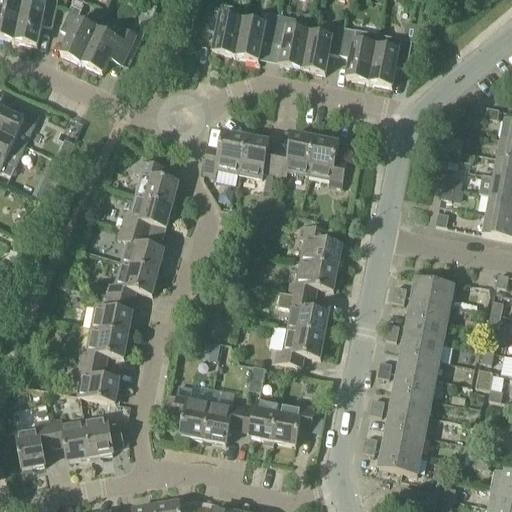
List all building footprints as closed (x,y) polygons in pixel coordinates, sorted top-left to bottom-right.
[(0,0),(0,44),(13,47),(22,9),(23,9),(25,0),(0,0)] [(219,0),(216,0),(212,0),(211,8),(220,10),(222,4),(219,0)] [(22,9),(13,47),(36,52),(41,31),(51,33),(57,6),(46,3),(44,14),(23,9),(22,9)] [(216,37),(212,59),(235,63),(242,25),(233,23),(235,13),(211,8),(206,35),(216,37)] [(69,40),(60,60),(81,70),(97,34),(76,25),(81,15),(71,10),(59,36),(69,40)] [(242,25),(235,63),(257,67),(262,46),(272,48),(278,21),(267,18),(265,29),(242,25)] [(278,21),(272,48),(283,50),(279,72),(301,76),(309,38),(299,36),(300,31),(295,24),(278,21)] [(309,38),(301,76),(324,80),(328,59),(339,61),(344,34),(333,31),(331,31),(322,36),(322,40),(309,38)] [(97,34),(81,70),(101,79),(111,60),(123,66),(135,40),(122,34),(119,40),(110,36),(108,40),(97,34)] [(344,34),(339,61),(349,63),(345,85),(368,89),(378,40),(344,34)] [(378,40),(368,89),(391,93),(395,72),(406,74),(411,47),(378,40)] [(0,114),(0,139),(24,151),(34,131),(39,120),(13,109),(9,119),(0,114)] [(498,116),(486,114),(484,124),(496,126),(498,116)] [(511,126),(504,125),(501,145),(511,147),(511,126)] [(216,176),(238,180),(245,142),(223,138),(219,154),(208,152),(203,179),(215,181),(216,176)] [(0,139),(0,177),(10,182),(24,151),(0,139)] [(278,153),(273,180),(285,183),(286,177),(308,181),(315,144),(292,139),(289,156),(278,153)] [(245,142),(238,180),(261,184),(262,178),(273,180),(278,153),(267,151),(268,147),(245,142)] [(453,143),(451,155),(461,157),(464,145),(453,143)] [(315,144),(308,181),(330,185),(328,191),(341,194),(344,174),(333,171),(335,165),(338,148),(315,144)] [(62,145),(53,164),(64,169),(73,150),(62,145)] [(511,147),(501,145),(497,164),(511,166),(511,147)] [(461,157),(451,155),(448,167),(459,169),(461,157)] [(511,166),(497,164),(493,183),(511,186),(511,166)] [(346,167),(335,165),(333,171),(344,174),(346,167)] [(141,180),(135,202),(172,212),(178,189),(162,185),(165,174),(138,167),(135,179),(141,180)] [(40,172),(32,193),(56,202),(64,181),(40,172)] [(445,181),(443,192),(454,195),(456,183),(445,181)] [(511,186),(493,183),(490,202),(511,206),(511,186)] [(454,195),(443,192),(441,205),(452,207),(454,195)] [(35,194),(31,201),(46,208),(50,201),(35,194)] [(233,196),(225,194),(219,199),(217,207),(231,209),(233,196)] [(123,221),(120,233),(147,240),(149,230),(166,234),(172,212),(135,202),(129,223),(123,221)] [(511,206),(490,202),(486,221),(511,225),(511,206)] [(447,234),(449,221),(438,219),(436,232),(447,234)] [(511,225),(486,221),(482,240),(511,246),(511,225)] [(304,245),(300,267),(337,274),(342,252),(325,248),(327,237),(300,232),(298,244),(304,245)] [(147,240),(120,233),(117,245),(126,248),(121,269),(158,279),(164,257),(144,251),(147,240)] [(14,273),(0,265),(0,281),(7,286),(14,273)] [(289,288),(287,300),(314,305),(316,294),(333,297),(337,274),(300,267),(295,289),(289,288)] [(109,288),(106,301),(132,308),(135,297),(151,301),(158,279),(121,269),(115,290),(109,288)] [(244,279),(242,291),(254,293),(256,281),(244,279)] [(507,295),(509,283),(498,281),(496,293),(507,295)] [(415,284),(411,304),(450,311),(454,291),(415,284)] [(395,293),(394,300),(406,302),(407,296),(395,293)] [(291,313),(286,335),(324,342),(328,319),(312,316),(314,305),(287,300),(285,312),(291,313)] [(406,302),(394,300),(392,308),(404,311),(406,302)] [(95,312),(90,334),(128,342),(132,319),(130,319),(132,308),(106,301),(103,313),(95,312)] [(411,304),(407,323),(446,330),(450,311),(411,304)] [(493,308),(491,319),(501,321),(503,310),(493,308)] [(501,321),(491,319),(489,332),(499,334),(501,321)] [(407,323),(404,342),(443,349),(446,330),(407,323)] [(388,331),(386,339),(398,341),(399,333),(388,331)] [(80,355),(78,367),(105,372),(107,361),(123,365),(128,342),(90,334),(86,356),(80,355)] [(324,342),(286,335),(282,356),(276,355),(274,367),(301,373),(303,362),(319,365),(324,342)] [(487,338),(485,346),(496,348),(505,349),(507,342),(487,338)] [(398,341),(386,339),(385,346),(396,348),(398,341)] [(404,342),(400,361),(439,369),(443,349),(404,342)] [(485,346),(483,357),(494,359),(496,348),(485,346)] [(219,349),(204,347),(202,364),(216,366),(219,349)] [(494,359),(483,357),(481,369),(492,371),(494,359)] [(400,361),(396,383),(435,390),(439,369),(400,361)] [(105,372),(78,367),(75,379),(81,380),(77,402),(115,410),(119,387),(103,383),(105,372)] [(390,378),(392,371),(380,369),(379,376),(390,378)] [(260,399),(265,375),(253,373),(249,397),(260,399)] [(390,378),(379,376),(377,384),(389,386),(390,378)] [(479,376),(476,394),(490,397),(493,378),(479,376)] [(396,383),(392,403),(431,410),(435,390),(396,383)] [(166,417),(173,419),(172,423),(183,425),(180,442),(203,446),(210,409),(191,405),(193,395),(178,392),(176,403),(169,401),(166,417)] [(501,409),(503,399),(491,396),(489,407),(501,409)] [(392,403),(388,423),(427,430),(431,410),(392,403)] [(245,409),(240,436),(251,438),(250,443),(272,448),(280,410),(257,406),(256,411),(245,409)] [(383,416),(385,408),(373,406),(372,414),(383,416)] [(210,409),(203,446),(225,451),(229,434),(240,436),(245,409),(233,407),(232,413),(210,409)] [(280,410),(272,448),(295,452),(298,436),(310,438),(315,411),(303,408),(301,414),(280,410)] [(382,424),(383,416),(372,414),(370,421),(382,424)] [(106,422),(83,426),(90,464),(113,460),(112,455),(123,453),(120,437),(118,426),(107,428),(106,422)] [(388,423),(384,442),(423,450),(427,430),(388,423)] [(61,424),(48,426),(53,453),(64,451),(67,468),(90,464),(83,426),(62,430),(61,424)] [(53,453),(48,426),(36,428),(37,434),(15,438),(22,476),(45,472),(42,455),(53,453)] [(120,437),(123,453),(128,452),(125,436),(120,437)] [(384,442),(380,462),(419,470),(423,450),(384,442)] [(376,454),(377,446),(366,444),(364,451),(376,454)] [(375,461),(376,454),(364,451),(362,459),(375,461)] [(419,470),(380,462),(378,474),(417,482),(419,470)] [(488,477),(490,467),(477,464),(475,475),(483,476),(488,477)] [(511,478),(495,475),(491,495),(511,498),(511,478)] [(402,494),(398,510),(407,511),(435,511),(438,501),(402,494)] [(445,494),(443,505),(454,507),(456,496),(445,494)] [(511,511),(511,498),(491,495),(487,511),(511,511)]
